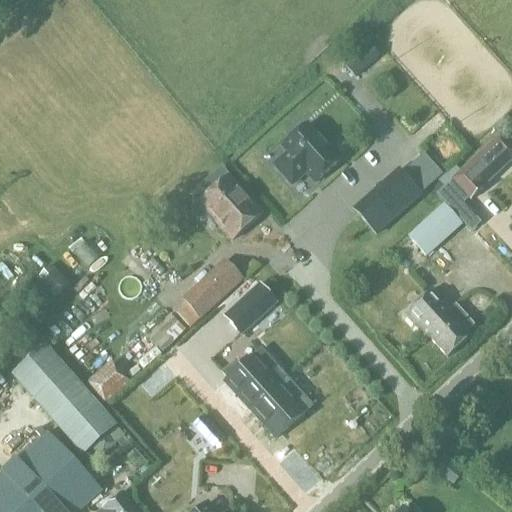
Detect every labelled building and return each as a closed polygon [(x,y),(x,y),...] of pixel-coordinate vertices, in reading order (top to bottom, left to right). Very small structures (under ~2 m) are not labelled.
[(358,56),(346,67),(351,73),(356,78),(368,68),(380,58),(370,46),(358,56)] [(341,163),(308,127),(284,148),(290,155),(276,168),(293,187),(303,178),(301,176),(305,172),(316,185),(341,163)] [(489,147),(452,182),(472,203),(483,192),(482,190),(508,167),(494,152),(489,147)] [(222,171),(192,198),(199,206),(194,211),(193,216),(202,226),(208,227),(211,224),(216,230),(219,228),(233,243),(263,216),(229,179),(222,171)] [(380,195),(358,215),(376,235),(399,216),(421,196),(402,175),(380,195)] [(471,215),(462,223),(470,232),(479,223),(471,215)] [(417,233),(410,240),(418,249),(426,258),(433,251),(441,244),(433,235),(425,227),(417,233)] [(226,262),(183,301),(202,322),(245,282),(226,262)] [(75,287),(56,267),(42,280),(61,300),(75,287)] [(89,276),(97,290),(108,283),(100,269),(89,276)] [(225,319),(241,337),(277,305),(261,287),(225,319)] [(457,306),(451,312),(434,293),(406,317),(425,339),(428,336),(447,359),(472,337),(469,334),(476,328),(457,306)] [(155,327),(173,312),(166,303),(148,319),(155,327)] [(187,333),(170,316),(147,338),(164,356),(187,333)] [(30,364),(14,378),(49,417),(83,456),(99,442),(115,428),(80,389),(46,350),(30,364)] [(237,363),(223,376),(229,381),(226,384),(250,411),(279,386),(271,378),(278,371),(261,352),(243,369),(237,363)] [(107,406),(133,383),(115,363),(90,386),(107,406)] [(151,375),(123,397),(158,442),(186,420),(151,375)] [(279,386),(250,411),(277,441),(313,409),(288,381),(288,380),(287,379),(287,380),(279,387),(279,386)] [(224,440),(204,418),(193,428),(213,450),(224,440)] [(111,480),(151,449),(131,424),(91,455),(111,480)] [(83,511),(102,495),(47,435),(0,478),(0,511),(83,511)] [(183,443),(138,489),(162,511),(180,511),(216,475),(183,443)] [(429,466),(454,487),(463,477),(438,456),(429,466)] [(137,511),(124,495),(101,511),(137,511)]
